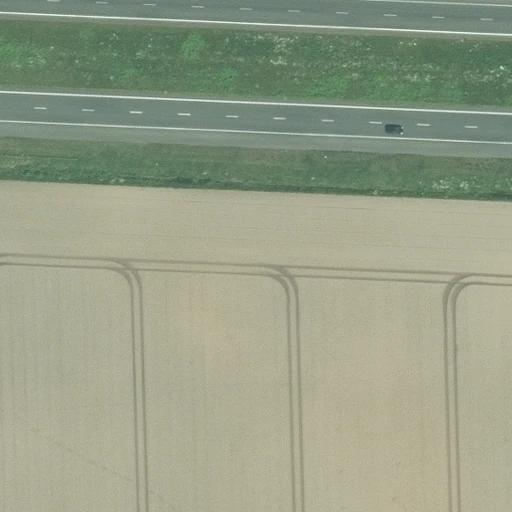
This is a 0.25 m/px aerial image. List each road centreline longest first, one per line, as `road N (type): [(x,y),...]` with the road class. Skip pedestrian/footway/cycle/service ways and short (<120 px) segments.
road 1 (motorway): [(0,109),(511,131)]
road 2 (motorway): [(511,22),(0,1)]
